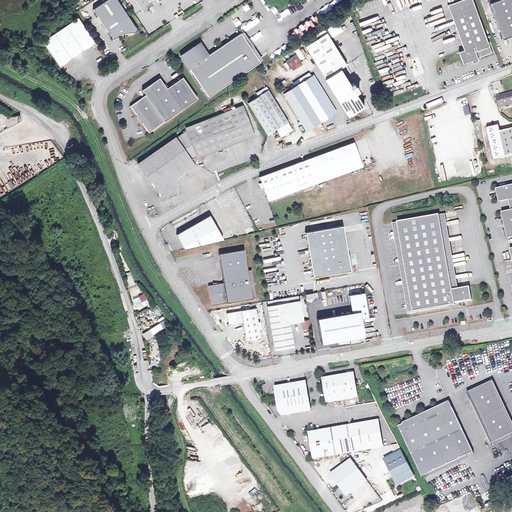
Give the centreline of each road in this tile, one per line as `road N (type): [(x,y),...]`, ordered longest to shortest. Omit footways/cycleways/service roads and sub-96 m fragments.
road 1 (unclassified): [(147,229),(297,148),(511,68)]
road 2 (unclassified): [(144,389),(130,309),(60,137),(0,96)]
road 3 (unclassified): [(147,229),(98,95),(230,0)]
road 4 (unclassified): [(241,373),(511,327)]
road 5 (unclassified): [(241,373),(147,229)]
road 6 (unclassified): [(339,511),(241,373)]
road 7 (unclassified): [(155,511),(144,389)]
